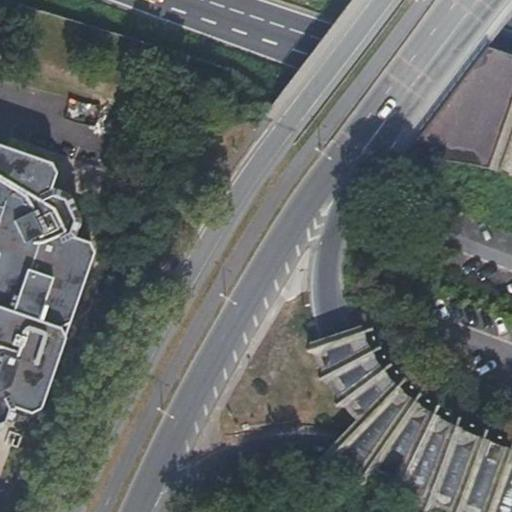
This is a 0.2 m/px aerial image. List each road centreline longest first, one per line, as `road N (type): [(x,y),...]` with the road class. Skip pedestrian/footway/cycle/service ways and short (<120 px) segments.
road 1 (motorway): [(511,481),(405,438),(377,414),(351,380),(326,310),(328,242),(342,204),(484,0)]
road 2 (secondary): [(136,511),(269,260),(453,0)]
road 3 (secondary): [(379,0),(246,182),(97,443),(68,511)]
road 4 (motorway): [(167,511),(215,467),(278,449),(383,462),(507,511)]
road 5 (motorway): [(272,20),(309,59),(511,136)]
road 6 (motorway): [(272,20),(511,99)]
